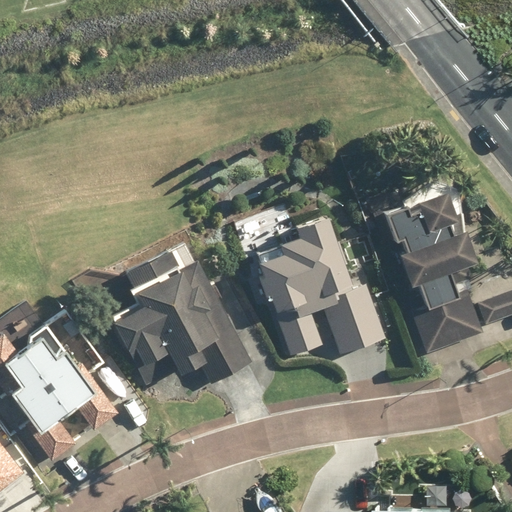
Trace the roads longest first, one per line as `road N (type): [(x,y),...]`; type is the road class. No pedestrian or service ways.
road 1 (residential): [(77,511),(245,440),(511,388)]
road 2 (residential): [(511,143),(400,0)]
